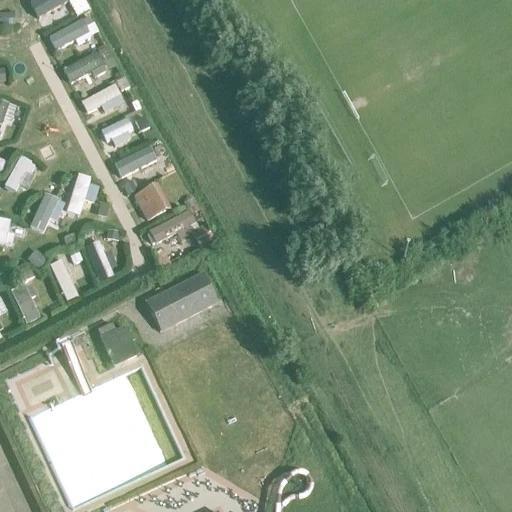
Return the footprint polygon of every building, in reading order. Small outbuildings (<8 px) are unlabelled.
[(62,0),(42,0),(29,7),(36,18),(50,10),(54,16),(66,9),(63,3),(64,2),(62,0)] [(48,42),(55,54),(86,36),(79,24),(48,42)] [(91,27),(84,31),(89,39),(96,35),(91,27)] [(105,52),(96,56),(102,67),(111,62),(105,52)] [(94,56),(62,74),(69,87),(89,77),(92,83),(105,76),(94,56)] [(121,81),(115,85),(121,94),(127,91),(129,90),(123,80),(121,81)] [(113,88),(79,106),(86,117),(105,107),(108,112),(120,105),(118,100),(119,99),(113,88)] [(142,120),(133,124),(139,135),(148,131),(142,120)] [(128,122),(98,136),(104,147),(106,146),(109,152),(121,146),(118,140),(133,133),(128,122)] [(112,166),(119,181),(140,172),(142,176),(150,173),(148,168),(161,162),(154,147),(112,166)] [(31,167),(20,163),(9,190),(19,195),(31,167)] [(85,185),(71,181),(67,196),(67,197),(71,198),(66,212),(76,215),(78,209),(84,211),(89,195),(82,193),(85,185)] [(133,184),(123,189),(128,199),(138,194),(133,184)] [(48,187),(45,193),(53,198),(56,191),(48,187)] [(157,188),(135,200),(146,223),(169,211),(157,188)] [(59,194),(56,207),(64,209),(67,197),(59,194)] [(41,202),(29,228),(40,233),(51,207),(41,202)] [(189,203),(182,207),(186,213),(193,209),(196,208),(192,202),(189,203)] [(193,226),(187,215),(148,237),(154,248),(193,226)] [(8,224),(0,222),(0,248),(10,250),(13,239),(6,237),(8,224)] [(204,229),(191,236),(200,253),(213,245),(204,229)] [(106,233),(105,242),(115,244),(117,235),(106,233)] [(72,237),(63,240),(67,250),(76,247),(72,237)] [(97,245),(83,251),(99,286),(113,280),(109,273),(115,270),(108,255),(103,257),(97,245)] [(34,254),(27,262),(38,271),(45,263),(34,254)] [(78,255),(69,259),(73,267),(81,263),(78,255)] [(60,264),(48,269),(65,305),(76,300),(60,264)] [(28,272),(15,278),(19,286),(32,280),(28,272)] [(2,274),(0,276),(0,286),(1,288),(8,279),(2,274)] [(200,277),(144,307),(160,336),(164,334),(213,308),(216,307),(200,277)] [(23,288),(9,295),(25,328),(39,322),(29,302),(34,299),(29,290),(24,292),(23,288)] [(477,343),(494,314),(484,308),(467,337),(477,343)] [(111,327),(97,333),(114,370),(137,360),(123,331),(114,335),(111,327)]
